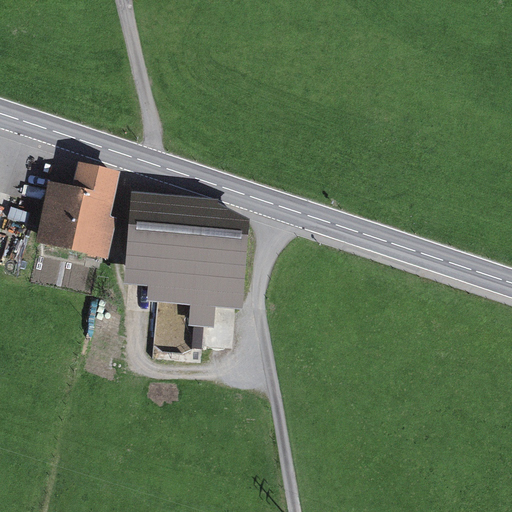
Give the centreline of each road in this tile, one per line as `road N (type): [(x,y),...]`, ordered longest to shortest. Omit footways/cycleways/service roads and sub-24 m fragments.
road 1 (secondary): [(511,284),(0,113)]
road 2 (track): [(295,511),(258,297),(270,204)]
road 3 (track): [(156,165),(120,0)]
